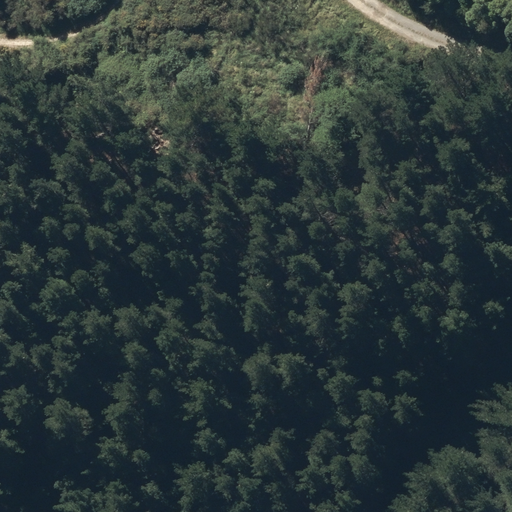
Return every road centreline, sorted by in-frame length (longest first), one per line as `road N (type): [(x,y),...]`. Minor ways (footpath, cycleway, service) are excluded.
road 1 (track): [(511,64),(422,37),(369,0)]
road 2 (track): [(111,0),(88,22),(49,38),(0,33)]
